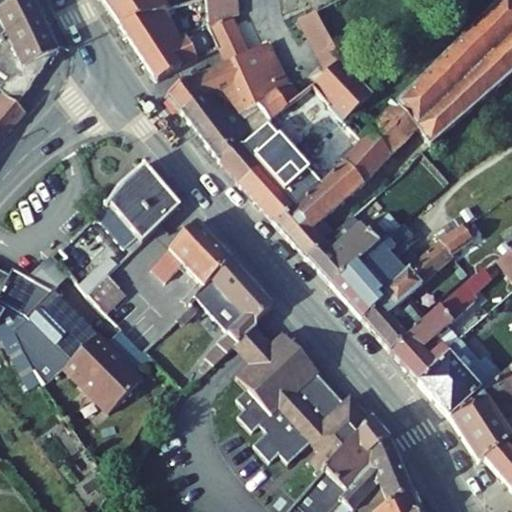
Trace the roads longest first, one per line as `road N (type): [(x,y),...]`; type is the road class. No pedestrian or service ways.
road 1 (primary): [(118,84),(417,437),(461,511)]
road 2 (tertiary): [(118,84),(0,184)]
